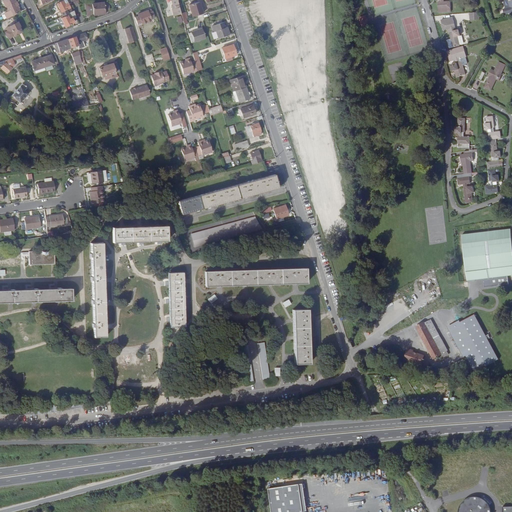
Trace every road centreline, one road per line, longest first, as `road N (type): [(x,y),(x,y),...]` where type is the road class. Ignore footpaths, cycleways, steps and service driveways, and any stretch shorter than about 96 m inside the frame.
road 1 (residential): [(354,373),(230,0)]
road 2 (residential): [(0,426),(261,398),(354,373)]
road 3 (trunk): [(511,416),(236,440)]
road 4 (trunk): [(237,449),(511,425)]
road 5 (trunk): [(0,511),(237,449)]
road 6 (trunk): [(0,482),(237,449)]
road 7 (trunk): [(236,440),(0,473)]
road 8 (trunk): [(236,440),(0,443)]
road 9 (residential): [(445,83),(455,206),(462,212),(501,198)]
road 10 (unclassified): [(431,511),(354,373)]
road 11 (residential): [(189,137),(150,0)]
